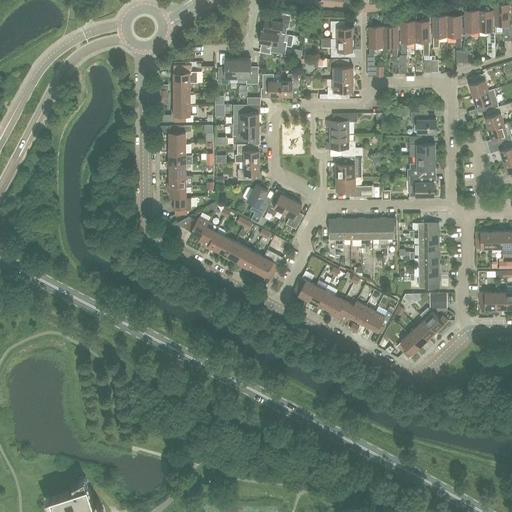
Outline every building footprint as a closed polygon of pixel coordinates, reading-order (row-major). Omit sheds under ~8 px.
[(504,3),(494,4),(495,25),(503,24),(503,40),(511,40),(511,24),(509,24),(509,8),(505,8),(504,3)] [(479,31),(478,10),(469,10),(469,14),(464,14),(465,37),(470,37),(469,31),(479,31)] [(479,31),(488,31),(489,31),(489,36),(487,36),(488,53),(491,56),(495,56),(495,32),(493,30),(492,14),(488,14),(488,10),(478,10),(479,31)] [(265,18),(263,29),(279,32),(285,33),(286,34),(286,33),(287,27),(288,27),(290,14),(279,12),(277,20),(265,18)] [(447,36),(446,15),(437,15),(437,20),(432,20),(433,47),(439,47),(439,36),(447,36)] [(456,15),(446,15),(447,36),(456,36),(456,46),(461,46),(460,20),(456,20),(456,15)] [(337,38),(352,38),(352,26),(344,26),(344,20),(330,20),(330,31),(337,31),(337,38)] [(405,55),(405,52),(407,52),(407,41),(415,41),(415,20),(405,20),(405,25),(401,25),(401,46),(399,46),(399,59),(402,59),(405,55)] [(415,20),(415,41),(423,41),(423,55),(429,55),(429,25),(424,25),(424,20),(415,20)] [(383,47),(383,26),(373,26),(373,31),(369,31),(369,53),(367,53),(367,64),(374,63),(374,53),(374,47),(383,47)] [(392,26),(383,26),(383,47),(392,47),(392,57),(397,57),(397,30),(393,30),(392,26)] [(285,33),(279,32),(263,29),(261,29),(259,41),(271,43),(270,51),(285,53),(286,45),(291,46),(293,35),(286,33),(286,34),(285,33)] [(352,38),(337,38),(322,38),(322,47),(331,47),(331,56),(345,56),(344,50),(352,50),(352,38)] [(238,77),(237,58),(224,58),(225,69),(218,70),(218,83),(229,83),(229,77),(238,77)] [(237,58),(238,77),(246,76),(246,83),(258,83),(258,69),(251,69),(251,58),(237,58)] [(333,78),(353,78),(353,65),(339,65),(339,58),(327,58),(327,70),(333,70),(333,78)] [(173,82),(190,82),(197,82),(197,70),(190,70),(190,64),(173,64),(173,82)] [(469,83),(472,94),(488,89),(483,72),(469,76),(471,82),(469,83)] [(268,95),(280,95),(280,80),(273,80),(273,73),(262,73),(262,87),(268,87),(268,95)] [(287,79),(280,80),(280,95),(292,95),(292,87),(298,87),(298,73),(287,73),(287,79)] [(319,98),(327,98),(340,98),(340,90),(353,90),(353,78),(333,78),(333,85),(327,85),(327,93),(319,93),(319,98)] [(190,93),(190,82),(173,82),(173,93),(190,93)] [(488,89),(472,94),(476,106),(480,104),(482,110),(487,109),(498,105),(496,99),(497,99),(493,88),(488,90),(488,89)] [(190,93),(173,93),(173,104),(190,103),(190,93)] [(484,116),(488,127),(504,122),(500,112),(511,108),(511,104),(511,101),(498,105),(487,109),(488,115),(484,116)] [(193,115),(190,115),(190,103),(173,104),(173,121),(193,121),(193,115)] [(240,123),(259,123),(259,111),(247,111),(247,105),(234,105),(234,117),(240,117),(240,123)] [(424,111),(410,111),(411,123),(414,123),(414,131),(436,131),(436,118),(424,118),(424,111)] [(329,134),(348,134),(348,121),(357,121),(356,112),(341,112),(341,120),(325,120),(325,126),(329,126),(329,134)] [(497,143),(502,142),(509,140),(509,139),(511,139),(510,133),(511,131),(510,128),(511,127),(511,120),(504,123),(504,122),(488,127),(491,139),(495,137),(497,143)] [(259,135),(259,133),(261,133),(261,126),(259,126),(259,123),(240,123),(233,123),(233,135),(234,135),(234,141),(248,141),(248,135),(259,135)] [(169,142),(186,142),(186,130),(191,130),(191,124),(181,125),(181,124),(169,124),(169,142)] [(204,124),(204,132),(205,132),(213,132),(212,124),(204,124)] [(341,156),(345,155),(361,155),(362,155),(362,146),(348,146),(348,134),(329,134),(329,142),(326,142),(326,148),(341,148),(341,156)] [(409,135),(409,155),(435,155),(435,143),(422,143),(422,135),(409,135)] [(502,142),(504,148),(500,149),(503,160),(511,157),(511,138),(511,139),(509,139),(509,140),(502,142)] [(186,142),(169,142),(169,153),(186,152),(186,142)] [(235,161),(244,161),(259,161),(259,149),(251,149),(251,143),(237,143),(237,154),(235,154),(235,161)] [(186,152),(169,153),(169,160),(166,160),(166,163),(186,163),(186,152)] [(362,176),(361,163),(361,155),(345,155),(345,163),(336,163),(336,176),(354,176),(362,176)] [(409,156),(417,156),(417,162),(410,162),(410,168),(407,168),(407,175),(422,175),(422,168),(435,168),(435,155),(409,155),(409,156)] [(511,157),(503,160),(506,172),(511,169),(511,157)] [(259,173),(259,171),(259,161),(244,161),(244,168),(237,168),(237,179),(251,179),(251,173),(259,173)] [(186,163),(166,163),(166,167),(169,167),(169,174),(186,174),(186,163)] [(186,174),(169,174),(169,181),(167,181),(167,185),(186,185),(186,174)] [(410,195),(416,195),(434,195),(433,181),(427,181),(427,175),(409,175),(410,195)] [(354,185),(354,176),(336,176),(337,189),(349,189),(349,195),(372,195),(372,184),(354,185)] [(254,211),(250,219),(256,222),(260,215),(267,202),(262,199),(269,186),(261,182),(259,184),(256,183),(253,188),(250,186),(247,187),(243,195),(244,197),(247,199),(253,202),(249,209),(254,211)] [(186,185),(167,185),(167,189),(169,189),(169,196),(174,196),(186,196),(186,185)] [(267,202),(260,215),(261,215),(265,209),(274,214),(277,208),(284,212),(291,198),(281,192),(277,200),(271,197),(268,202),(267,202)] [(174,196),(174,214),(186,214),(186,207),(191,207),(191,196),(186,196),(174,196)] [(301,204),(291,198),(284,212),(290,215),(286,223),(295,228),(303,214),(298,211),(301,204)] [(185,227),(200,235),(206,225),(209,221),(198,215),(196,219),(191,217),(189,219),(186,218),(177,222),(185,227)] [(243,225),(246,219),(239,215),(236,221),(243,225)] [(340,239),(339,218),(328,218),(329,239),(340,239)] [(350,239),(350,218),(339,218),(340,239),(350,239)] [(361,239),(361,218),(350,218),(350,239),(361,239)] [(372,238),(372,218),(361,218),(361,239),(372,238)] [(383,238),(383,218),(372,218),(372,238),(383,238)] [(383,218),(383,238),(394,238),(394,218),(383,218)] [(246,219),(243,225),(249,228),(252,222),(246,219)] [(218,226),(209,221),(206,225),(200,235),(198,240),(204,243),(203,245),(207,247),(216,230),(218,226)] [(399,221),(399,233),(409,233),(409,230),(409,229),(406,229),(406,221),(399,221)] [(418,233),(438,232),(438,221),(418,222),(418,233)] [(265,229),(262,235),(268,238),(270,232),(265,229)] [(511,253),(511,229),(502,230),(502,246),(502,253),(511,253)] [(217,250),(225,235),(216,230),(207,247),(210,249),(211,247),(217,250)] [(476,247),(492,247),(491,230),(475,230),(476,247)] [(502,230),(491,230),(492,247),(502,246),(502,230)] [(438,232),(418,233),(418,243),(439,243),(438,232)] [(235,240),(225,235),(217,250),(224,253),(222,255),(226,257),(235,240)] [(244,245),(235,240),(226,257),(229,259),(230,257),(236,260),(244,245)] [(439,243),(418,243),(418,254),(439,254),(439,243)] [(254,250),(244,245),(236,260),(243,263),(241,265),(245,267),(254,250)] [(263,255),(254,250),(245,267),(248,269),(249,267),(256,270),(263,255)] [(279,263),(269,258),(272,253),(266,250),(263,255),(256,270),(271,278),(279,263)] [(439,254),(418,254),(418,265),(439,265),(439,254)] [(418,276),(439,276),(439,265),(418,265),(418,276)] [(293,291),(308,299),(315,284),(301,276),(293,291)] [(439,276),(418,276),(418,287),(439,287),(439,276)] [(325,289),(315,284),(308,299),(314,302),(312,304),(316,306),(325,289)] [(334,294),(325,289),(316,306),(319,308),(320,305),(327,309),(334,294)] [(492,310),(496,310),(495,291),(478,291),(478,300),(480,300),(480,308),(492,308),(492,310)] [(495,291),(496,310),(499,310),(499,307),(506,307),(506,291),(495,291)] [(447,308),(447,292),(430,292),(430,308),(447,308)] [(344,299),(334,294),(327,309),(333,312),(332,314),(335,316),(344,299)] [(353,304),(344,299),(335,316),(338,318),(340,316),(346,319),(348,315),(354,304),(353,304)] [(356,300),(353,304),(354,304),(348,315),(358,320),(366,305),(356,300)] [(367,325),(375,310),(366,305),(358,320),(367,325)] [(420,314),(424,318),(435,331),(447,320),(442,314),(438,318),(432,311),(428,306),(420,314)] [(385,315),(375,310),(367,325),(382,332),(385,326),(381,324),(385,315)] [(427,338),(435,331),(424,318),(416,326),(427,338)] [(420,345),(427,338),(416,326),(408,333),(420,345)] [(420,345),(408,333),(400,341),(406,348),(403,351),(408,356),(420,345)] [(102,511),(103,511),(97,499),(92,501),(84,477),(72,483),(74,489),(45,499),(51,511),(56,509),(56,511),(102,511)]
